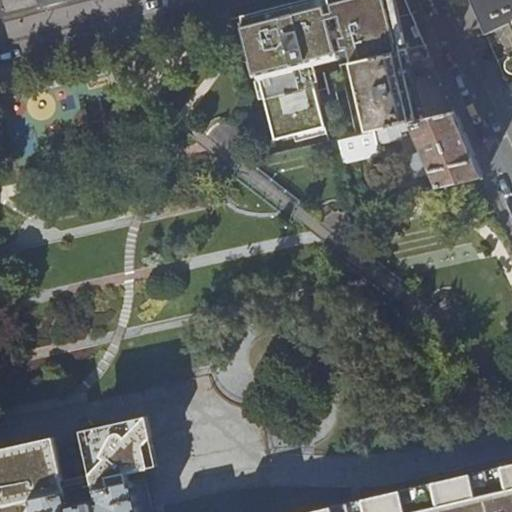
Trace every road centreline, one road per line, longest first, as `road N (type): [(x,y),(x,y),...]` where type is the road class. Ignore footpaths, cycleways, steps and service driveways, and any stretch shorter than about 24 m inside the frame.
road 1 (residential): [(0,54),(209,0)]
road 2 (residential): [(439,0),(511,169)]
